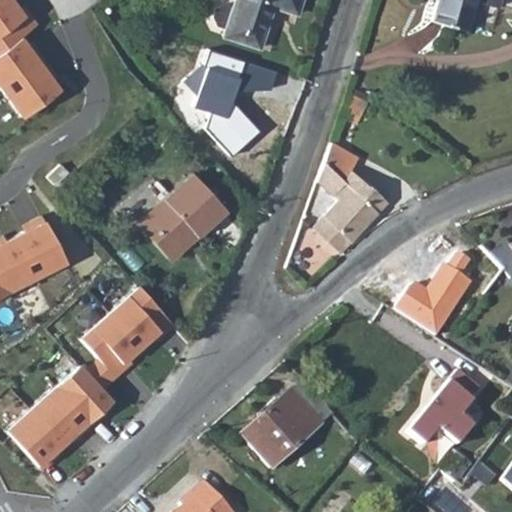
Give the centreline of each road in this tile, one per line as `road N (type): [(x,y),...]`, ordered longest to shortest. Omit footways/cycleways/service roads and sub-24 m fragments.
road 1 (residential): [(239,366),(246,303),(352,0)]
road 2 (residential): [(239,366),(404,229),(463,193),(511,179)]
road 3 (residential): [(0,174),(70,134),(90,110),(92,68),(67,0)]
road 4 (residential): [(78,511),(239,366)]
